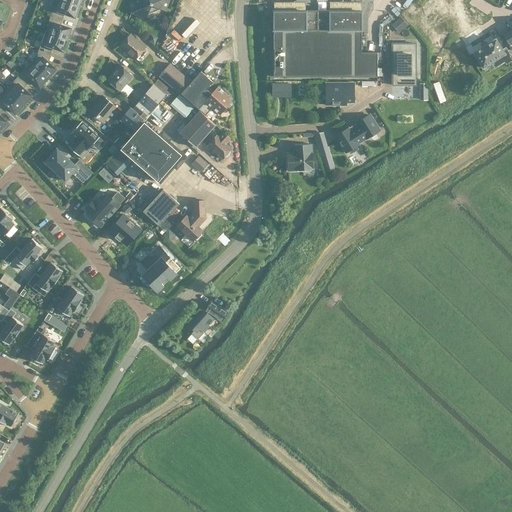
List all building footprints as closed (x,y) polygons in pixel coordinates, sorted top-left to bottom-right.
[(79,6),(61,0),(56,0),(53,9),(51,15),(63,20),(65,14),(75,17),(79,6)] [(136,0),(131,12),(145,18),(147,13),(148,14),(160,9),(160,8),(165,9),(168,0),(136,0)] [(438,0),(421,0),(416,3),(423,13),(440,2),(438,0)] [(440,2),(423,13),(429,23),(446,12),(440,2)] [(362,48),(362,11),(273,11),(273,77),(377,77),(377,52),(362,52),(362,48)] [(446,12),(429,23),(435,33),(452,22),(446,12)] [(48,22),(49,22),(45,32),(67,40),(71,29),(61,25),(63,20),(51,15),(48,22)] [(400,31),(408,24),(401,16),(393,23),(400,31)] [(452,22),(435,33),(441,43),(459,32),(452,22)] [(511,28),(503,35),(511,49),(511,28)] [(45,32),(42,43),(41,43),(39,49),(51,53),(53,48),(63,51),(67,40),(45,32)] [(120,47),(135,59),(146,47),(130,34),(120,47)] [(511,60),(511,57),(506,48),(502,50),(495,39),(496,39),(495,39),(495,40),(474,52),(473,53),(474,54),(482,67),(483,68),(484,67),(501,56),(506,64),(511,60)] [(393,85),(416,85),(416,44),(393,44),(393,85)] [(37,54),(39,54),(31,63),(48,78),(56,70),(48,62),(51,53),(39,49),(37,54)] [(467,60),(459,66),(469,83),(478,77),(467,60)] [(23,71),(19,76),(28,84),(32,80),(40,87),(48,78),(31,63),(23,71)] [(117,69),(107,80),(120,91),(132,76),(120,64),(116,69),(117,69)] [(175,89),(184,78),(185,76),(170,64),(159,76),(175,89)] [(458,66),(449,71),(460,88),(469,83),(458,66)] [(198,108),(211,94),(206,89),(213,82),(201,71),(181,93),(198,108)] [(449,71),(439,77),(450,95),(460,88),(449,71)] [(14,81),(7,89),(24,105),(32,96),(24,89),(28,84),(19,76),(14,81)] [(439,77),(429,84),(440,101),(450,95),(439,77)] [(354,83),(326,83),(326,105),(346,105),(346,103),(354,103),(354,83)] [(150,113),(165,95),(153,84),(138,103),(134,108),(145,118),(149,112),(150,113)] [(290,85),(273,85),(273,96),(290,96),(290,85)] [(211,94),(198,108),(206,115),(212,108),(220,115),(230,104),(229,96),(218,86),(211,94)] [(7,89),(0,96),(0,107),(3,111),(8,106),(16,113),(24,105),(7,89)] [(102,121),(114,108),(115,106),(103,96),(90,111),(102,121)] [(134,131),(144,119),(130,108),(120,120),(134,131)] [(195,147),(215,125),(200,111),(180,133),(195,147)] [(348,128),(336,136),(346,153),(349,151),(350,152),(352,152),(354,151),(355,150),(356,148),(356,147),(359,145),(357,143),(366,138),(366,139),(379,131),(369,115),(357,123),(357,124),(349,129),(348,128)] [(82,159),(90,150),(89,149),(99,138),(81,121),(70,134),(75,138),(73,141),(68,146),(82,159)] [(120,151),(157,183),(180,157),(143,124),(120,151)] [(217,135),(207,145),(223,159),(225,156),(227,156),(229,154),(230,151),(231,149),(229,147),(230,146),(229,141),(228,141),(230,138),(223,132),(219,137),(217,135)] [(315,134),(314,134),(325,172),(333,169),(322,133),(315,134)] [(288,171),(313,169),(312,144),(299,145),(299,153),(287,153),(288,171)] [(75,164),(57,148),(44,162),(65,181),(77,168),(87,177),(88,178),(92,172),(79,160),(75,164)] [(201,172),(207,165),(198,157),(192,164),(201,172)] [(168,194),(163,189),(143,211),(159,226),(179,204),(174,199),(176,198),(170,192),(168,194)] [(93,200),(86,208),(89,211),(86,214),(100,226),(120,205),(119,204),(124,198),(117,192),(112,198),(105,192),(96,203),(93,200)] [(176,226),(184,232),(193,241),(195,238),(197,240),(202,235),(200,233),(202,231),(198,227),(206,218),(205,201),(192,202),(193,213),(189,217),(187,215),(176,226)] [(0,231),(4,236),(15,225),(11,221),(13,219),(1,208),(0,209),(0,231)] [(124,215),(110,231),(116,236),(115,237),(116,238),(116,237),(120,240),(119,241),(120,241),(121,241),(122,242),(126,246),(128,243),(137,233),(141,229),(137,226),(124,215)] [(16,247),(4,261),(8,265),(12,261),(22,270),(31,260),(33,262),(39,256),(37,254),(42,248),(32,238),(32,239),(21,251),(16,247)] [(142,262),(137,267),(143,274),(143,275),(158,290),(176,273),(176,272),(180,269),(169,258),(170,257),(159,246),(142,262)] [(35,273),(27,284),(33,287),(36,283),(48,292),(51,288),(60,276),(60,275),(63,271),(51,262),(50,263),(40,277),(35,273)] [(72,287),(57,308),(70,317),(73,312),(73,313),(82,300),(81,300),(84,295),(72,287)] [(214,317),(221,321),(227,312),(211,301),(205,311),(201,307),(194,314),(196,315),(193,318),(192,317),(186,322),(195,330),(192,333),(198,339),(209,326),(208,325),(214,319),(213,318),(214,317)] [(0,320),(1,321),(3,319),(9,311),(0,304),(0,320)] [(0,337),(0,338),(0,340),(5,344),(7,343),(9,344),(14,338),(19,332),(19,331),(24,324),(13,317),(16,312),(10,309),(9,311),(3,319),(8,323),(0,333),(0,337)] [(39,327),(27,344),(34,348),(29,356),(42,364),(45,359),(48,361),(55,348),(53,346),(56,341),(43,334),(45,330),(39,327)] [(0,402),(0,421),(6,425),(6,424),(11,427),(19,413),(18,413),(0,402)]
